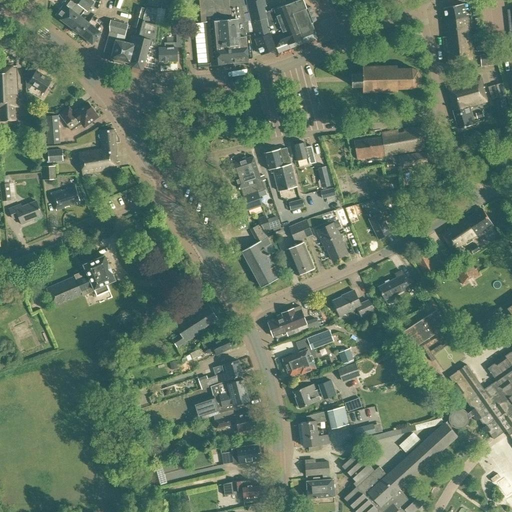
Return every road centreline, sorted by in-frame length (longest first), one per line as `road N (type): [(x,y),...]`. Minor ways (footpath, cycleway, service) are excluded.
road 1 (residential): [(157,178),(190,160),(272,140),(441,115)]
road 2 (residential): [(242,315),(372,260),(476,200)]
road 3 (secondary): [(114,105),(154,85),(262,72),(334,42)]
road 4 (secondary): [(281,511),(273,393),(242,315)]
road 5 (residential): [(165,191),(0,259)]
road 6 (secondary): [(242,315),(165,191)]
road 7 (secondary): [(114,105),(20,15)]
